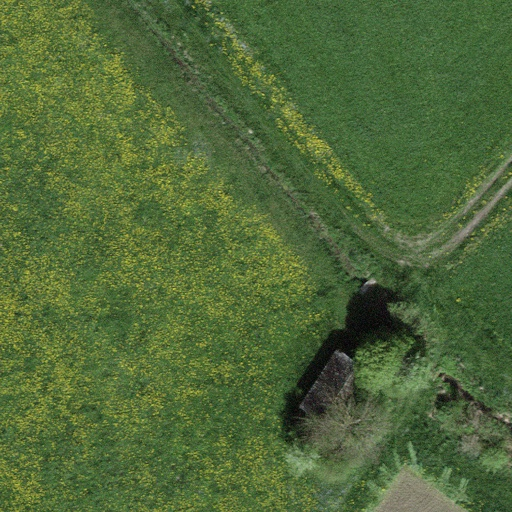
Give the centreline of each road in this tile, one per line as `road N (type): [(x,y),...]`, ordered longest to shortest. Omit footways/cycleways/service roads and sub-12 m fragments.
road 1 (track): [(429,252),(405,257),(373,238),(175,0)]
road 2 (track): [(511,159),(429,252)]
